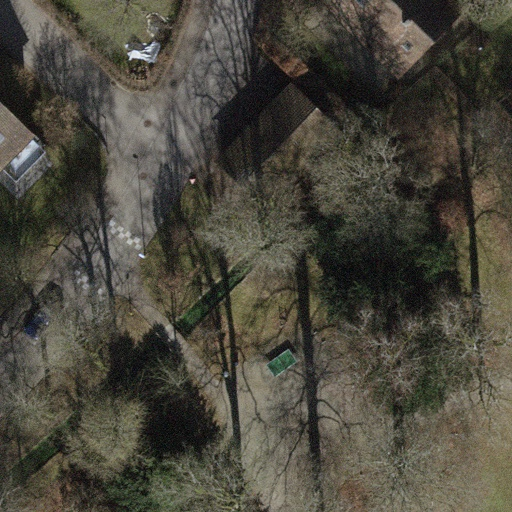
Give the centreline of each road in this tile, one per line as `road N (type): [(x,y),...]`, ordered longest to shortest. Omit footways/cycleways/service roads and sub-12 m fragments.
road 1 (residential): [(171,157),(56,321),(0,370)]
road 2 (residential): [(171,157),(12,0)]
road 3 (residential): [(241,0),(171,157)]
